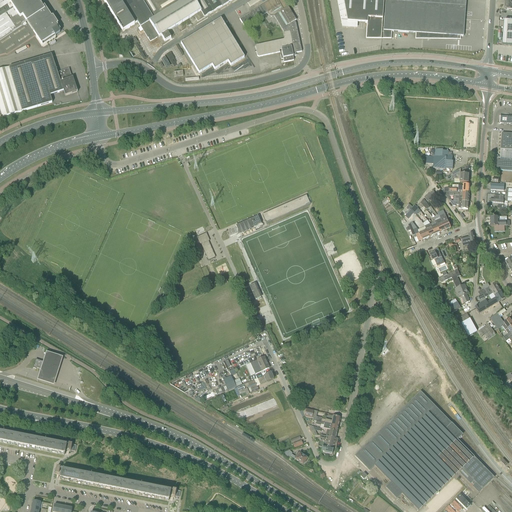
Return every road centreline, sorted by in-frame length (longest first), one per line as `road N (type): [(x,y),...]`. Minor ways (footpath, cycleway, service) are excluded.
road 1 (unclassified): [(340,460),(377,262),(328,125),(297,110),(176,147)]
road 2 (secondary): [(488,70),(386,63),(257,96),(96,113)]
road 3 (secondary): [(99,137),(388,74),(488,85)]
road 4 (unclassified): [(340,460),(318,459),(176,147)]
road 5 (secondary): [(304,511),(182,441),(0,378)]
road 6 (secondary): [(0,409),(153,444),(285,511)]
road 7 (unclassified): [(91,68),(129,63),(177,90),(274,78),(296,70),(307,54),(297,0)]
road 8 (unclassified): [(479,226),(488,85)]
